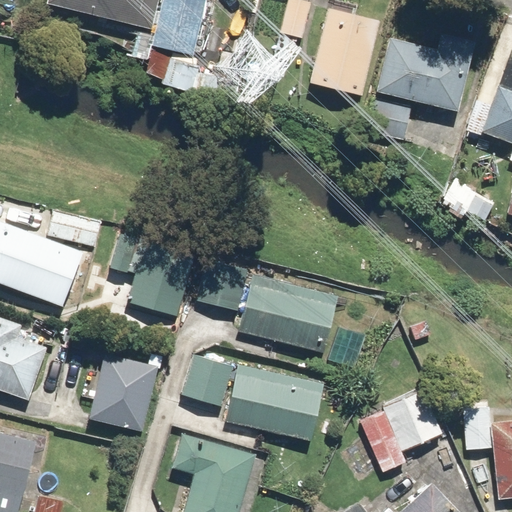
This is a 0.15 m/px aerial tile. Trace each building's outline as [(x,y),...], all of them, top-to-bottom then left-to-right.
[(43,0),(42,6),(150,31),(157,0),(43,0)] [(204,0),(159,0),(148,46),(191,56),(204,0)] [(301,41),(310,3),(296,0),(283,0),(275,35),(301,41)] [(377,19),(322,7),(305,83),(360,96),(377,19)] [(384,36),(372,94),(457,113),(472,42),(435,34),(432,47),(384,36)] [(197,65),(149,51),(141,79),(190,93),(197,65)] [(476,99),(465,130),(511,146),(511,57),(505,55),(488,103),(476,99)] [(410,105),(370,97),(364,130),(403,138),(410,105)] [(511,180),(502,211),(511,214),(511,180)] [(49,210),(43,235),(95,247),(100,222),(49,210)] [(0,223),(0,286),(60,309),(81,254),(0,223)] [(194,259),(116,233),(104,269),(132,278),(125,300),(176,317),(194,259)] [(235,314),(246,270),(205,260),(194,304),(235,314)] [(251,272),(235,331),(320,354),(336,295),(251,272)] [(416,312),(404,316),(411,343),(431,337),(426,319),(418,321),(416,312)] [(0,321),(0,390),(26,400),(44,351),(15,340),(19,328),(0,321)] [(139,433),(160,358),(104,343),(83,417),(139,433)] [(218,407),(231,365),(192,353),(179,394),(218,407)] [(321,383),(236,364),(223,422),(308,441),(321,383)] [(421,387),(380,403),(382,410),(399,452),(440,436),(421,387)] [(511,419),(489,421),(487,405),(462,407),(466,451),(493,449),(497,500),(511,498),(511,419)] [(382,410),(359,420),(381,475),(404,466),(399,452),(382,410)] [(237,511),(255,455),(174,431),(162,471),(189,479),(178,511),(237,511)] [(16,511),(34,441),(0,433),(0,511),(16,511)] [(342,511),(454,511),(427,482),(395,511),(365,511),(355,500),(342,511)]
